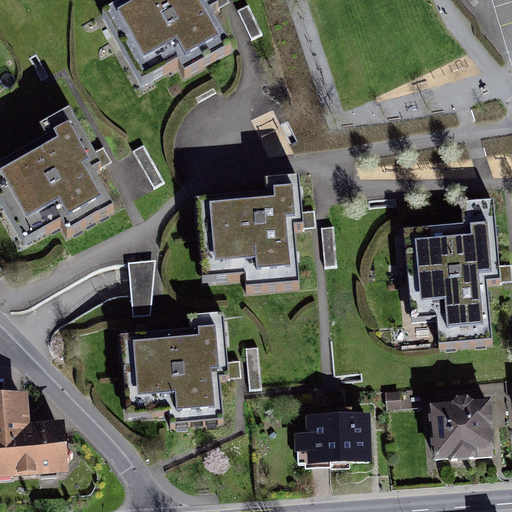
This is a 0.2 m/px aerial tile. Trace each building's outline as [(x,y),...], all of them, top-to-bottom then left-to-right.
[(141,0),(104,21),(138,80),(179,57),(188,72),(231,47),(214,17),(222,12),(214,0),(141,0)] [(52,150),(0,180),(0,195),(25,237),(64,215),(71,227),(106,206),(91,181),(101,175),(65,115),(40,130),(52,150)] [(266,200),(192,208),(200,285),(240,280),(242,294),(296,289),(290,233),(302,231),(297,182),(264,185),(266,200)] [(443,325),(444,348),(488,347),(486,290),(499,290),(496,208),(461,209),(462,236),(404,238),(407,326),(443,325)] [(335,228),(324,228),(324,267),(335,267),(335,228)] [(129,263),(131,312),(155,311),(153,262),(129,263)] [(175,332),(117,339),(126,418),(165,414),(167,430),(221,424),(216,381),(227,380),(220,318),(188,322),(189,330),(175,332)] [(245,353),(253,389),(264,387),(256,351),(245,353)] [(0,485),(64,481),(61,434),(25,436),(23,401),(0,402),(0,485)] [(450,413),(427,416),(429,461),(445,460),(445,462),(490,459),(486,412),(467,412),(465,408),(453,409),(450,413)] [(364,420),(309,421),(311,469),(365,467),(364,420)]
